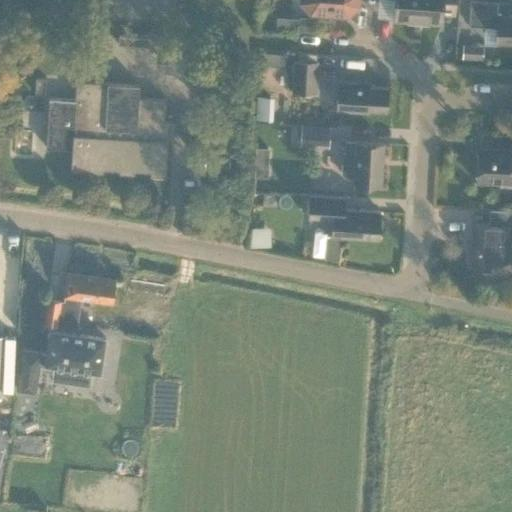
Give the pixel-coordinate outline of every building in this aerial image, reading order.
[(300,0),(310,11),(328,12),(332,9),(352,10),(359,4),(359,0),(300,0)] [(417,19),(418,0),(393,0),(393,17),(417,19)] [(454,0),(418,0),(417,19),(441,20),(442,12),(453,13),(454,0)] [(497,25),(496,40),(511,40),(511,12),(507,12),(508,0),(506,0),(484,0),(483,24),(497,25)] [(311,29),(312,15),(299,14),(299,15),(277,14),(276,27),(311,29)] [(482,57),(483,43),(463,41),(462,56),(482,57)] [(262,62),(274,62),(274,50),(263,50),(262,62)] [(293,58),(292,90),(318,92),(319,59),(293,58)] [(46,75),(35,75),(35,90),(45,91),(46,75)] [(151,168),(151,172),(165,172),(167,137),(163,137),(166,96),(138,95),(139,82),(76,78),(75,98),(49,96),(46,145),(72,147),(71,163),(88,164),(88,168),(103,169),(103,165),(119,166),(119,170),(134,171),(134,167),(151,168)] [(336,108),(367,110),(367,107),(386,108),(387,85),(369,84),(369,81),(338,80),(336,108)] [(274,117),(275,94),(259,93),(258,116),(274,117)] [(301,123),(300,143),(329,145),(330,124),(301,123)] [(511,133),(511,134),(510,147),(477,146),(475,179),(499,180),(499,185),(511,185),(511,133)] [(355,139),(345,138),(344,149),(342,149),(341,171),(344,175),(353,175),(353,180),(381,181),(384,140),(356,138),(355,139)] [(205,151),(204,167),(229,168),(229,152),(205,151)] [(377,237),(379,208),(344,205),(345,193),(311,189),(308,213),(332,215),(331,231),(341,232),(377,237)] [(511,239),(511,207),(490,206),(489,221),(473,220),(471,263),(490,265),(491,257),(511,258),(511,240),(511,239)] [(270,243),(271,224),(253,224),(252,242),(270,243)] [(340,235),(326,233),(323,257),(338,259),(340,235)] [(111,295),(114,276),(99,274),(99,272),(66,267),(62,296),(46,294),(43,318),(73,322),(77,294),(96,297),(97,293),(111,295)] [(1,326),(14,326),(16,271),(2,271),(1,326)] [(47,350),(46,357),(73,361),(71,375),(89,377),(90,364),(101,365),(106,331),(51,323),(47,350)] [(40,360),(45,361),(46,357),(47,350),(23,347),(17,387),(35,390),(40,360)] [(0,416),(12,416),(12,401),(0,402),(0,416)]
